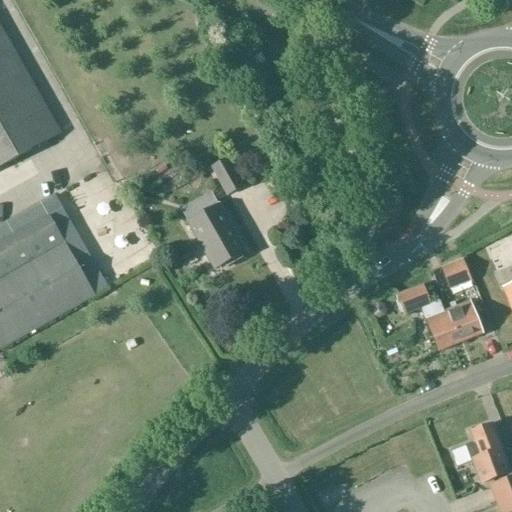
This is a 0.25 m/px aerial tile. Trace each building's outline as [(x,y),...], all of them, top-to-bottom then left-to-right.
[(0,28),(0,168),(61,135),(0,28)] [(266,65),(259,52),(251,56),(257,69),(266,65)] [(244,188),(228,159),(211,169),(227,198),(244,188)] [(219,207),(188,224),(214,271),(246,254),(219,207)] [(0,350),(94,297),(84,279),(49,218),(0,245),(0,350)] [(441,269),(450,291),(472,282),(463,260),(441,269)] [(511,268),(495,276),(501,291),(505,290),(511,307),(511,268)] [(397,296),(405,316),(421,310),(438,352),(460,343),(447,312),(443,313),(439,303),(430,306),(422,286),(397,296)] [(452,310),(447,312),(460,343),(482,334),(470,303),(456,308),(454,304),(450,305),(452,310)] [(471,434),(475,444),(467,447),(480,482),(508,472),(491,427),(471,434)] [(387,491),(413,479),(410,472),(383,484),(387,491)] [(511,511),(511,479),(491,488),(500,511),(511,511)]
